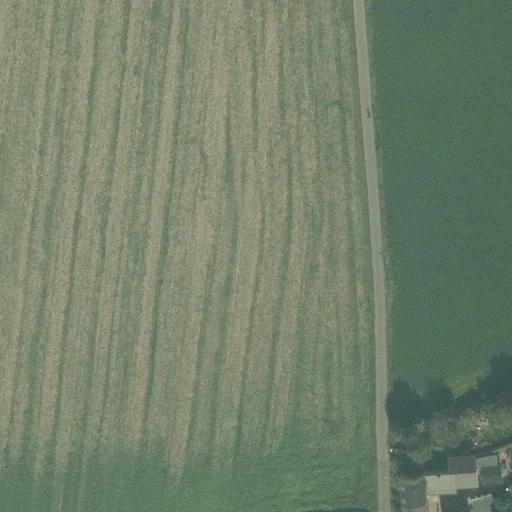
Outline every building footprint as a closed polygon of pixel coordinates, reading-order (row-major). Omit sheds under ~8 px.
[(476,469),(481,469),(480,465),(497,463),(496,453),(475,457),(476,469)] [(447,457),(448,470),(476,469),(475,457),(475,455),(447,457)] [(497,463),(480,465),(481,469),(482,485),(502,483),(500,463),(497,463)] [(478,485),(476,469),(448,470),(423,472),(424,488),(478,485)] [(400,473),(402,502),(425,501),(424,488),(423,472),(400,473)] [(495,511),(490,492),(475,495),(479,511),(488,509),(488,511),(495,511)] [(469,511),(479,511),(475,495),(466,498),(469,511)] [(441,505),(442,511),(469,511),(466,498),(441,505)] [(425,511),(425,501),(402,502),(402,511),(425,511)]
